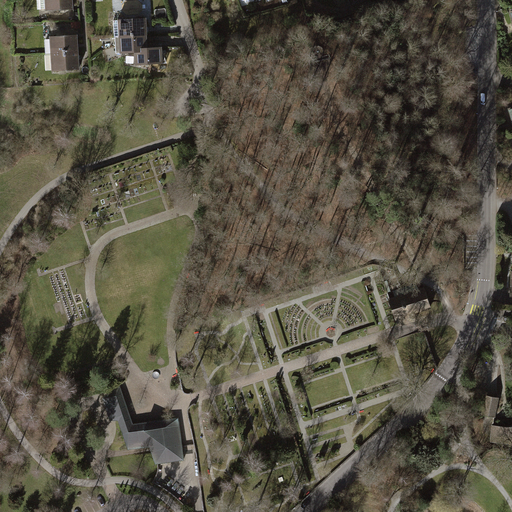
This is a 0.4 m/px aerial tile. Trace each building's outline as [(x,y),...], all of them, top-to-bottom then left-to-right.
[(71,0),(44,0),(45,13),(72,12),(71,0)] [(146,19),(118,21),(120,54),(148,53),(146,19)] [(79,37),(50,37),(50,71),(79,71),(79,37)] [(424,288),(389,300),(398,328),(433,316),(424,288)] [(150,446),(156,463),(182,459),(177,418),(131,424),(125,407),(118,386),(104,397),(109,413),(111,418),(118,418),(129,449),(150,446)] [(511,426),(491,429),(493,444),(509,442),(511,450),(511,426)]
